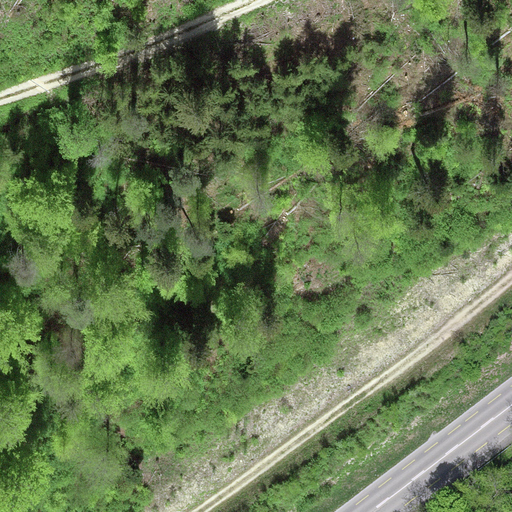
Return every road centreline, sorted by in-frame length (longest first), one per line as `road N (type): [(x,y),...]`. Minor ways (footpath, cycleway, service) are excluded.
road 1 (track): [(198,511),(511,277)]
road 2 (track): [(0,99),(258,0)]
road 3 (primary): [(370,511),(511,403)]
